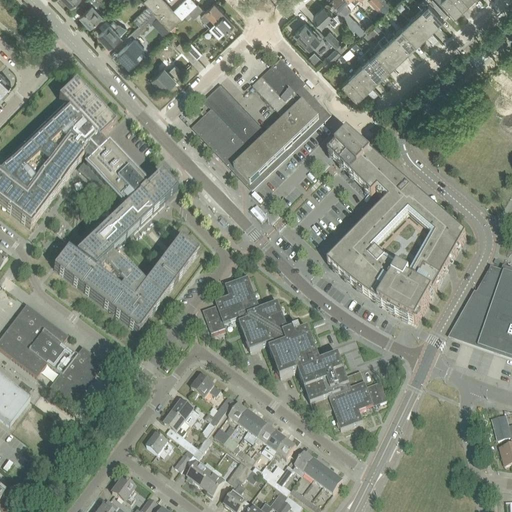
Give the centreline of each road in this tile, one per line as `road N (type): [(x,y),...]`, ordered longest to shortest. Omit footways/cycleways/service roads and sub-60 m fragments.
road 1 (tertiary): [(426,362),(485,237),(477,220),(408,157),(404,128),(511,28)]
road 2 (residential): [(426,362),(308,290),(155,130)]
road 3 (residential): [(263,27),(361,128),(511,0)]
road 4 (residential): [(0,233),(22,252),(39,292),(166,388)]
road 5 (residential): [(372,476),(196,354)]
road 6 (residential): [(155,130),(263,27)]
road 7 (tertiary): [(372,476),(426,362)]
road 8 (residential): [(155,130),(71,42)]
